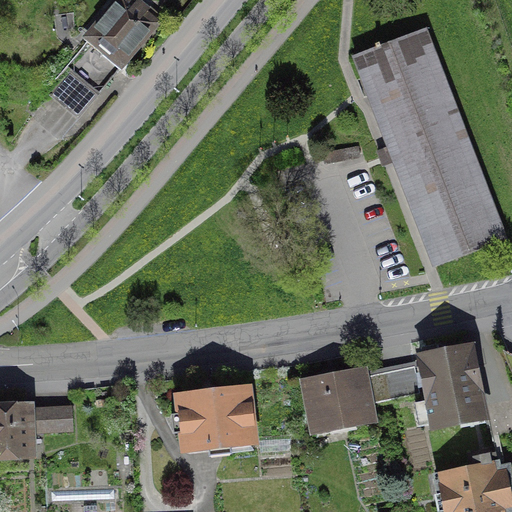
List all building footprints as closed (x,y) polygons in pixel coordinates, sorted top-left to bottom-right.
[(148,10),(135,0),(118,0),(89,35),(122,64),(155,24),(144,15),(148,10)] [(425,36),(354,62),(389,155),(435,276),(506,250),(425,36)] [(92,47),(52,94),(78,116),(118,69),(92,47)] [(473,350),(419,360),(432,426),(486,416),(473,350)] [(414,367),(385,373),(390,400),(420,395),(414,367)] [(362,373),(306,384),(315,431),(371,420),(362,373)] [(385,373),(369,376),(375,404),(390,400),(385,373)] [(247,391),(179,399),(185,448),(208,445),(209,457),(232,454),(230,443),(253,440),(247,391)] [(71,408),(0,411),(0,454),(28,453),(27,433),(72,431),(71,408)] [(40,507),(40,511),(115,511),(114,465),(45,468),(46,489),(46,504),(47,504),(47,506),(40,507)] [(475,470),(437,478),(444,511),(509,511),(511,509),(511,490),(508,470),(495,472),(494,471),(494,470),(493,469),(492,468),(491,468),(490,467),(489,466),(487,466),(485,466),(474,468),(475,470)]
